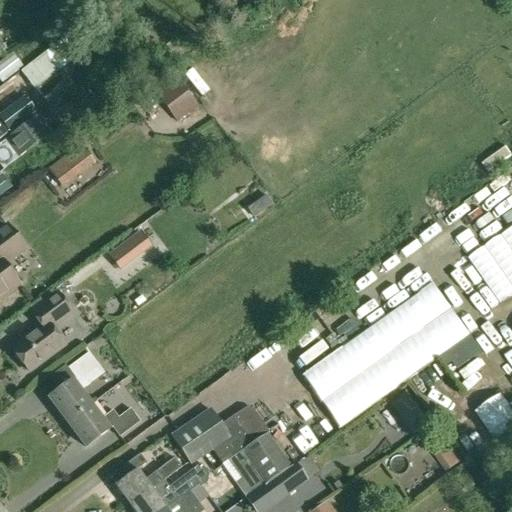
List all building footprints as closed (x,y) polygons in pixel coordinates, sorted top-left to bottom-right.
[(62,13),(55,4),(41,15),(48,24),(62,13)] [(0,61),(0,81),(1,83),(22,67),(12,53),(0,61)] [(156,94),(176,121),(197,106),(177,79),(156,94)] [(0,114),(0,121),(9,134),(36,113),(23,97),(0,114)] [(4,141),(17,159),(51,133),(37,115),(4,141)] [(52,168),(60,185),(82,174),(74,158),(52,168)] [(0,176),(0,189),(3,193),(10,188),(1,175),(0,176)] [(449,261),(511,221),(511,185),(488,200),(484,193),(464,206),(468,212),(454,221),(462,234),(440,247),(449,261)] [(0,298),(19,285),(4,264),(25,249),(8,225),(0,231),(0,298)] [(511,231),(470,257),(486,282),(479,286),(485,296),(492,291),(501,305),(511,298),(511,231)] [(108,256),(119,271),(151,248),(140,232),(108,256)] [(308,387),(338,429),(469,336),(432,284),(310,370),(308,387)] [(42,326),(12,348),(29,371),(64,345),(51,329),(71,314),(56,294),(32,312),(42,326)] [(75,378),(58,391),(49,398),(67,423),(91,406),(80,391),(104,373),(89,353),(68,369),(75,378)] [(409,391),(392,404),(417,437),(433,424),(409,391)] [(511,403),(507,396),(479,411),(497,442),(511,434),(511,403)] [(101,420),(91,406),(67,423),(85,448),(112,428),(120,438),(140,422),(131,410),(118,419),(112,411),(101,420)] [(210,413),(174,440),(192,463),(211,449),(222,465),(241,451),(254,469),(264,484),(265,486),(290,468),(267,435),(269,434),(254,410),(247,409),(234,418),(237,423),(225,432),(221,427),(210,413)] [(424,438),(449,473),(460,466),(436,431),(424,438)] [(140,455),(115,473),(122,481),(116,486),(130,505),(152,489),(153,489),(175,473),(181,468),(174,459),(145,479),(138,469),(146,464),(140,455)] [(306,458),(296,466),(306,480),(316,472),(306,458)] [(199,485),(201,487),(206,483),(207,474),(199,464),(171,487),(158,496),(153,489),(152,489),(130,505),(135,511),(161,511),(165,510),(177,500),(190,491),(199,485)] [(264,484),(246,497),(256,511),(263,511),(307,481),(306,480),(296,466),(295,465),(290,468),(265,486),(264,484)] [(254,469),(234,483),(245,498),(246,497),(264,484),(254,469)] [(180,511),(166,511),(165,510),(161,511),(202,511),(204,510),(190,491),(177,500),(184,509),(180,511)] [(336,511),(328,502),(314,511),(336,511)]
